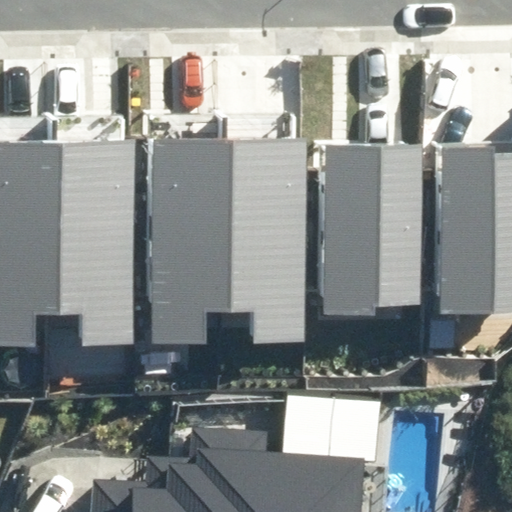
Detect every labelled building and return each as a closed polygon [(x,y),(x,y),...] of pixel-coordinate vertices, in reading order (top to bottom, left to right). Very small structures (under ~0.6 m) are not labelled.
[(252,342),(305,342),(304,138),(150,139),(152,341),(206,341),(206,311),(251,310),(252,342)] [(81,347),(137,347),(134,141),(0,142),(0,345),(34,345),(34,315),(81,314),(81,347)] [(436,310),(511,311),(511,145),(439,144),(436,310)] [(375,305),(421,305),(422,148),(325,147),(325,316),(375,316),(375,305)] [(96,480),(94,511),(359,511),(362,458),(285,454),(286,431),(194,426),(193,452),(149,450),(147,482),(96,480)]
